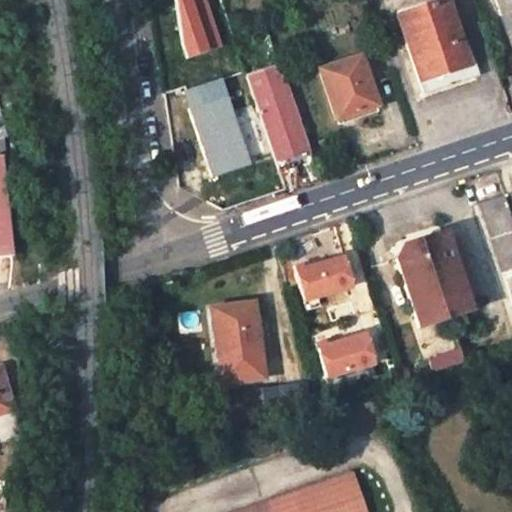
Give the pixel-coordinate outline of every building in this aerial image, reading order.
[(511,0),(496,0),(511,44),(511,43),(511,0)] [(443,2),(396,18),(421,92),(468,76),(443,2)] [(333,117),(369,105),(359,75),(364,73),(359,57),(316,72),(333,117)] [(185,92),(216,81),(209,61),(179,71),(185,92)] [(278,64),(245,74),(275,166),(308,154),(278,64)] [(359,75),(369,105),(374,103),(364,73),(359,75)] [(219,80),(216,81),(185,92),(182,93),(210,176),(247,163),(219,80)] [(0,138),(0,255),(9,254),(0,177),(0,162),(3,161),(1,138),(0,138)] [(511,211),(507,193),(482,201),(511,305),(511,211)] [(405,246),(397,255),(417,328),(469,315),(447,235),(405,246)] [(293,270),(302,301),(316,296),(349,287),(340,257),(301,268),(293,270)] [(178,267),(163,273),(167,284),(182,279),(181,275),(178,267)] [(209,308),(218,384),(260,379),(252,305),(209,308)] [(461,363),(453,330),(417,339),(425,372),(461,363)] [(316,349),(326,378),(372,363),(361,333),(316,349)] [(0,411),(10,408),(0,379),(0,411)] [(240,511),(366,511),(353,474),(240,511)]
